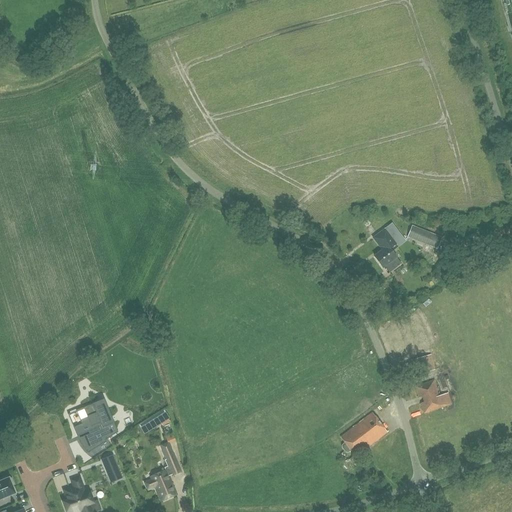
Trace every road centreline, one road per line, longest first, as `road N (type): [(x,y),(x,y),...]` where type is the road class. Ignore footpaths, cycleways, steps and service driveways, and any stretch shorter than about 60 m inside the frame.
road 1 (unclassified): [(420,484),(385,366),(338,272),(178,166),(125,76),(95,0)]
road 2 (unclassified): [(511,162),(460,0)]
